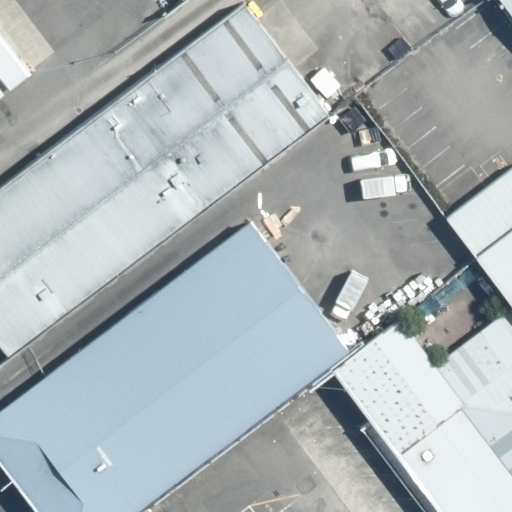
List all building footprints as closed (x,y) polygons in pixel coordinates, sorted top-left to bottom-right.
[(0,328),(298,98),(221,0),(204,0),(0,158),(0,328)] [(511,0),(476,0),(511,45),(511,0)] [(216,208),(0,374),(0,496),(12,511),(84,511),(314,334),(216,208)] [(511,225),(462,262),(487,297),(511,326),(511,225)] [(425,511),(511,511),(511,326),(487,297),(413,355),(371,301),(303,354),(425,511)]
